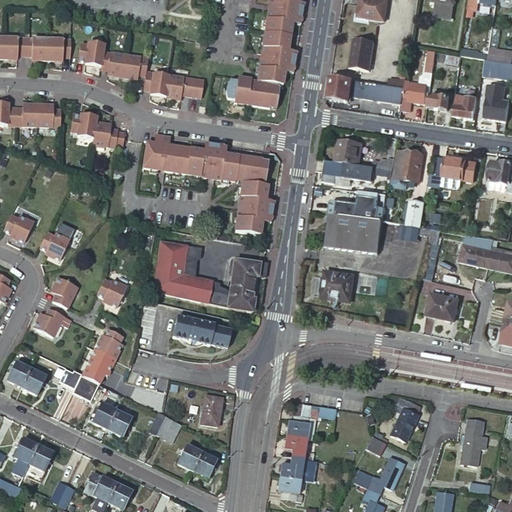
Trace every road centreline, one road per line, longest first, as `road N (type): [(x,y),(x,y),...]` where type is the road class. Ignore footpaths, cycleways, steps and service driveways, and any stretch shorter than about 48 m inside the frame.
road 1 (residential): [(0,83),(78,87),(161,121),(303,144)]
road 2 (residential): [(225,511),(0,403)]
road 3 (residential): [(277,337),(349,335),(511,364)]
road 4 (unclassified): [(511,146),(307,116)]
road 5 (tertiary): [(277,337),(303,144)]
road 6 (residential): [(273,404),(298,385),(358,393),(388,384),(444,395)]
road 7 (tertiary): [(254,368),(231,511)]
road 8 (unclassified): [(0,251),(25,263),(32,283),(0,349)]
road 9 (residential): [(409,511),(444,395)]
road 10 (residential): [(254,368),(201,378),(136,363)]
